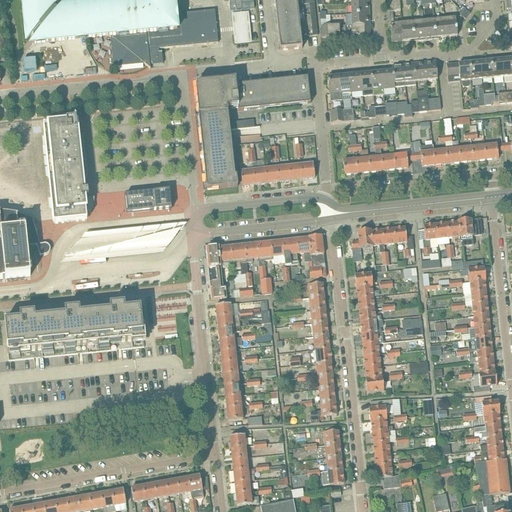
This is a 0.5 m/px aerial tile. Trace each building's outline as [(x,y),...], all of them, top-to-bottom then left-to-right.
[(211,12),(211,11),(185,13),(185,12),(178,8),(172,5),(172,0),(22,0),(25,27),(27,43),(29,39),(34,33),(38,37),(30,46),(111,38),(114,67),(143,64),(150,69),(149,63),(151,63),(151,65),(163,64),(162,52),(159,52),(158,49),(218,43),(215,11),(211,12)] [(223,0),(224,5),(236,4),(237,10),(255,9),(254,0),(223,0)] [(390,18),(393,18),(392,12),(400,11),(399,0),(387,0),(389,12),(390,18)] [(369,4),(351,5),(351,15),(369,14),(369,4)] [(298,15),(297,6),(275,8),(276,18),(304,15),(298,15)] [(248,24),(247,14),(233,15),(234,25),(248,24)] [(369,14),(351,15),(352,26),(369,25),(369,14)] [(304,16),(304,15),(276,18),(279,51),(302,48),(302,47),(301,37),(306,37),(306,36),(300,37),(298,16),(304,16)] [(393,24),(393,18),(390,18),(390,25),(392,43),(403,41),(401,23),(393,24)] [(455,18),(444,19),(446,37),(457,36),(455,18)] [(446,37),(444,19),(433,20),(435,38),(446,37)] [(433,20),(423,21),(425,41),(432,40),(432,38),(435,38),(433,20)] [(423,21),(412,22),(414,40),(416,40),(417,42),(425,41),(423,21)] [(414,40),(412,22),(401,23),(403,41),(414,40)] [(352,33),(345,33),(346,37),(352,37),(370,36),(369,25),(352,26),(352,33)] [(346,37),(345,33),(339,33),(339,26),(321,26),(321,38),(340,37),(346,37)] [(235,33),(234,33),(235,44),(250,42),(249,32),(235,34),(235,33)] [(488,59),(480,60),(482,80),(492,79),(490,61),(488,61),(488,59)] [(511,60),(511,59),(501,60),(503,78),(511,76),(511,60)] [(472,62),(469,63),(471,81),(482,80),(480,60),(472,61),(472,62)] [(501,60),(490,61),(492,79),(503,78),(501,60)] [(424,63),(426,81),(437,80),(435,62),(424,63)] [(424,63),(414,64),(416,82),(426,81),(424,63)] [(471,81),(469,63),(452,65),(453,77),(459,76),(460,82),(462,82),(462,86),(464,87),(469,87),(470,85),(470,81),(471,81)] [(414,64),(403,65),(405,83),(416,82),(414,64)] [(405,83),(403,65),(391,66),(392,71),(393,71),(394,84),(405,83)] [(373,98),(371,73),(368,73),(368,71),(360,72),(362,92),(363,99),(373,98)] [(393,71),(392,71),(381,72),(383,90),(395,89),(394,84),(393,71)] [(362,92),(360,72),(352,73),(352,75),(349,75),(351,93),(362,92)] [(381,72),(371,73),(373,98),(373,100),(384,99),(383,90),(381,72)] [(352,100),(351,93),(349,75),(339,76),(341,101),(352,100)] [(341,101),(339,76),(327,77),(329,95),(330,95),(331,102),(341,101)] [(195,85),(196,90),(199,114),(195,115),(195,111),(194,111),(203,191),(237,187),(231,138),(260,135),(260,134),(231,138),(230,131),(260,128),(259,127),(253,128),(252,121),(229,124),(228,109),(238,108),(238,111),(310,103),(308,78),(236,85),(235,80),(205,84),(200,83),(200,84),(195,85)] [(427,90),(423,91),(417,91),(418,103),(419,113),(429,112),(428,100),(427,90)] [(494,95),(495,103),(499,103),(499,105),(506,104),(505,94),(498,94),(498,96),(494,97),(494,95)] [(495,103),(494,95),(483,96),(485,106),(492,105),(491,104),(495,103)] [(439,99),(428,100),(429,112),(440,111),(439,99)] [(408,118),(408,111),(407,103),(396,104),(396,105),(397,116),(404,115),(404,118),(408,118)] [(411,104),(411,111),(408,111),(408,118),(412,118),(412,114),(419,113),(418,103),(411,104)] [(390,116),(390,117),(397,116),(396,105),(389,106),(389,109),(390,116)] [(386,116),(386,110),(385,107),(374,108),(375,112),(375,118),(382,117),(382,116),(386,116)] [(343,116),(331,117),(331,123),(354,121),(353,115),(343,116)] [(469,117),(456,119),(457,126),(471,124),(469,117)] [(88,177),(88,173),(84,132),(83,132),(83,133),(77,134),(76,121),(66,122),(66,124),(43,126),(53,220),(53,224),(86,221),(86,216),(89,217),(92,210),(94,203),(94,196),(93,197),(88,198),(87,192),(83,193),(82,184),(83,184),(86,181),(88,177)] [(387,149),(386,143),(386,136),(379,136),(379,144),(380,150),(387,149)] [(420,154),(419,142),(414,143),(416,160),(421,160),(422,167),(435,166),(433,152),(420,154)] [(484,147),(486,160),(498,159),(497,152),(503,151),(502,145),(484,147)] [(486,160),(484,147),(471,148),(473,162),(486,160)] [(473,162),(471,148),(458,149),(460,163),(473,162)] [(460,163),(458,149),(446,151),(447,164),(460,163)] [(446,151),(433,152),(435,166),(447,164),(446,151)] [(406,155),(394,156),(395,170),(408,169),(407,161),(413,161),(412,154),(406,155)] [(395,170),(394,156),(381,157),(382,171),(395,170)] [(381,157),(368,159),(370,173),(382,171),(381,157)] [(370,173),(368,159),(355,160),(357,174),(370,173)] [(357,174),(355,160),(343,161),(344,175),(357,174)] [(300,165),(301,180),(314,179),(313,164),(300,165)] [(300,165),(288,166),(290,181),(301,180),(300,165)] [(288,166),(276,168),(278,183),(290,181),(288,166)] [(276,168),(265,169),(266,184),(278,183),(276,168)] [(265,169),(252,170),(254,185),(266,184),(265,169)] [(254,185),(252,170),(240,172),(242,187),(254,185)] [(127,213),(171,209),(169,190),(125,195),(127,213)] [(39,256),(45,255),(46,255),(47,254),(48,254),(49,253),(49,252),(49,251),(50,251),(50,250),(50,249),(49,248),(49,247),(48,246),(47,245),(46,245),(45,244),(44,244),(40,245),(33,222),(33,220),(34,219),(29,217),(23,216),(17,214),(12,213),(8,213),(5,212),(1,212),(0,212),(0,279),(30,276),(27,246),(37,245),(39,256)] [(458,221),(458,222),(459,237),(459,238),(482,236),(480,219),(471,220),(458,221)] [(458,222),(447,224),(448,238),(459,237),(458,222)] [(448,238),(447,224),(435,225),(437,240),(437,245),(446,244),(446,246),(449,246),(448,238)] [(437,240),(435,225),(423,226),(425,241),(422,241),(423,249),(424,256),(429,255),(429,249),(431,248),(430,240),(437,240)] [(82,239),(62,268),(156,260),(160,260),(186,228),(111,236),(82,239)] [(405,228),(393,229),(394,243),(406,242),(407,251),(405,251),(406,258),(411,257),(411,251),(413,250),(412,237),(406,238),(405,228)] [(394,243),(393,229),(382,231),(383,245),(394,243)] [(372,246),(371,232),(371,231),(357,232),(359,242),(351,243),(352,249),(359,248),(359,249),(372,247),(372,246)] [(382,231),(371,232),(372,246),(383,245),(382,231)] [(310,253),(309,253),(310,256),(311,263),(314,262),(314,269),(309,270),(310,279),(326,278),(323,255),(321,236),(308,238),(310,253)] [(308,238),(296,240),(298,255),(309,253),(310,253),(308,238)] [(296,240),(282,241),(284,256),(284,259),(285,266),(299,265),(298,258),(298,255),(296,240)] [(284,256),(282,241),(271,242),(272,258),(272,257),(284,256)] [(272,258),(271,242),(256,244),(258,259),(258,262),(260,281),(267,280),(265,261),(273,261),(272,257),(272,258)] [(258,259),(256,244),(245,245),(246,260),(247,263),(252,263),(252,260),(258,259)] [(246,260),(245,245),(230,247),(232,262),(233,270),(240,269),(241,272),(241,275),(245,275),(245,274),(248,274),(246,263),(247,263),(246,260)] [(219,248),(219,247),(205,249),(211,301),(227,299),(225,289),(223,289),(220,263),(219,248)] [(230,247),(219,248),(220,263),(232,262),(230,247)] [(422,270),(440,268),(439,260),(421,262),(422,270)] [(462,262),(451,263),(451,266),(452,271),(463,270),(463,264),(462,262)] [(470,283),(484,282),(485,282),(484,268),(467,270),(469,283),(470,283)] [(240,272),(233,273),(234,281),(236,298),(240,298),(239,290),(246,289),(246,287),(246,286),(245,281),(245,277),(245,275),(241,275),(241,272),(240,272)] [(357,289),(372,287),(373,287),(372,274),(354,276),(356,289),(357,289)] [(456,287),(455,281),(449,282),(449,279),(438,280),(439,286),(449,285),(450,287),(456,287)] [(270,280),(267,280),(260,281),(262,296),(272,295),(270,280)] [(484,282),(470,283),(471,294),(486,293),(484,282)] [(309,298),(324,297),(322,284),(307,286),(309,298)] [(373,298),(372,287),(357,289),(358,300),(373,298)] [(253,296),(252,289),(246,289),(239,290),(240,298),(253,296)] [(487,305),(486,293),(471,294),(473,306),(487,305)] [(325,310),(324,297),(309,298),(310,312),(325,310)] [(373,298),(358,300),(359,311),(374,310),(373,298)] [(110,310),(95,311),(98,345),(143,340),(140,307),(124,308),(124,305),(109,307),(110,310)] [(217,318),(231,317),(230,305),(215,306),(217,318)] [(487,305),(473,306),(474,317),(488,316),(487,305)] [(65,314),(50,316),(53,349),(98,345),(95,311),(79,313),(79,310),(64,311),(65,314)] [(327,323),(325,310),(310,312),(311,324),(327,323)] [(375,321),(374,310),(359,311),(360,323),(375,321)] [(4,321),(8,354),(53,349),(50,316),(35,317),(34,314),(19,316),(20,319),(4,321)] [(239,316),(231,317),(217,318),(218,330),(233,328),(240,327),(239,316)] [(489,327),(488,316),(474,317),(475,328),(489,327)] [(420,320),(411,321),(411,329),(421,328),(420,320)] [(375,321),(360,323),(361,334),(376,332),(375,321)] [(328,336),(327,323),(311,324),(313,338),(328,336)] [(445,323),(434,324),(435,333),(446,332),(445,323)] [(490,338),(489,327),(475,328),(476,340),(490,338)] [(234,339),(233,328),(218,330),(219,341),(234,339)] [(421,328),(411,329),(412,337),(422,336),(421,328)] [(378,344),(376,332),(361,334),(363,345),(378,344)] [(435,333),(429,333),(430,343),(438,342),(437,337),(446,336),(446,332),(435,333)] [(328,336),(313,338),(314,351),(329,349),(328,336)] [(490,338),(476,340),(470,340),(471,352),(477,352),(492,350),(490,338)] [(241,339),(234,339),(219,341),(220,352),(235,351),(235,347),(241,346),(241,339)] [(379,355),(378,344),(363,345),(364,357),(379,355)] [(329,349),(314,351),(316,364),(331,363),(329,349)] [(493,362),(492,350),(477,352),(479,363),(493,362)] [(237,362),(235,351),(220,352),(221,364),(237,362)] [(379,355),(364,357),(365,369),(380,367),(379,355)] [(296,357),(277,360),(278,369),(297,366),(296,357)] [(237,362),(221,364),(223,376),(238,374),(237,362)] [(494,373),(493,362),(479,363),(480,374),(494,373)] [(331,363),(316,364),(317,377),(332,375),(331,363)] [(427,363),(410,365),(411,375),(428,373),(427,363)] [(381,378),(380,367),(365,369),(366,380),(381,378)] [(395,374),(396,380),(402,379),(402,383),(411,382),(410,375),(402,376),(402,373),(395,374)] [(494,373),(480,374),(479,374),(480,387),(473,388),(474,394),(490,392),(489,387),(496,386),(495,373),(494,373)] [(238,374),(223,376),(224,387),(239,385),(238,374)] [(332,375),(317,377),(318,390),(334,389),(332,375)] [(382,378),(381,378),(366,380),(365,380),(367,393),(383,391),(382,378)] [(240,397),(239,385),(224,387),(225,398),(240,397)] [(335,402),(334,389),(318,390),(320,403),(335,402)] [(240,397),(225,398),(226,410),(241,408),(240,397)] [(320,403),(321,410),(310,411),(312,424),(320,424),(319,417),(336,415),(335,402),(320,403)] [(484,416),(499,415),(498,402),(481,403),(483,413),(483,417),(484,417),(484,416)] [(248,407),(241,408),(226,410),(227,421),(243,420),(243,415),(248,415),(248,407)] [(371,422),(386,421),(387,421),(386,413),(392,412),(392,407),(369,409),(370,422),(371,422)] [(500,426),(499,415),(484,416),(484,417),(485,428),(500,426)] [(261,418),(247,419),(248,427),(262,426),(261,418)] [(386,421),(371,422),(372,433),(387,432),(386,421)] [(500,426),(485,428),(471,429),(472,434),(486,432),(487,439),(501,438),(500,426)] [(324,446),(340,445),(338,431),(322,433),(324,446)] [(387,432),(372,433),(373,444),(388,443),(387,432)] [(251,441),(245,442),(245,436),(229,437),(231,449),(246,448),(252,447),(251,441)] [(501,438),(487,439),(487,446),(480,446),(480,452),(488,451),(502,450),(501,438)] [(388,443),(373,444),(374,456),(389,455),(388,443)] [(340,445),(324,446),(325,459),(341,457),(340,445)] [(450,445),(441,446),(442,456),(451,455),(450,445)] [(246,448),(231,449),(232,461),(247,459),(246,448)] [(504,461),(502,450),(488,451),(489,462),(496,461),(504,461)] [(390,466),(389,455),(374,456),(376,467),(390,466)] [(341,457),(325,459),(327,472),(342,471),(341,457)] [(247,459),(232,461),(233,472),(248,470),(247,459)] [(481,463),(475,464),(478,483),(480,497),(491,496),(509,494),(507,477),(506,460),(504,461),(496,461),(489,462),(486,462),(481,463)] [(382,479),(382,480),(392,478),(390,466),(376,467),(377,480),(382,479)] [(250,482),(248,470),(233,472),(234,483),(250,482)] [(342,471),(327,472),(321,473),(323,486),(344,484),(342,471)] [(190,507),(196,506),(194,499),(203,497),(199,476),(188,478),(190,493),(192,500),(189,501),(190,507)] [(382,480),(383,490),(400,488),(399,476),(392,478),(382,480)] [(190,493),(188,478),(176,480),(179,495),(190,493)] [(179,495),(176,480),(165,482),(168,497),(179,495)] [(168,497),(165,482),(154,484),(156,499),(168,497)] [(251,494),(250,482),(234,483),(235,495),(251,494)] [(154,484),(142,486),(145,501),(156,499),(154,484)] [(145,501),(142,486),(131,488),(134,503),(145,501)] [(112,492),(115,511),(116,511),(127,510),(125,504),(126,504),(123,490),(112,492)] [(293,499),(303,497),(302,490),(292,492),(293,499)] [(115,511),(112,492),(100,494),(103,509),(103,511),(115,511)] [(103,509),(100,494),(89,496),(91,511),(103,509)] [(251,499),(251,494),(235,495),(237,507),(259,504),(259,498),(251,499)] [(445,494),(439,496),(443,511),(449,510),(445,494)] [(83,511),(91,511),(89,496),(77,498),(79,511),(83,511)] [(442,511),(443,511),(439,496),(433,497),(436,511),(442,511)] [(492,507),(491,496),(480,497),(481,502),(483,508),(486,508),(486,511),(504,511),(503,506),(492,507)] [(79,511),(77,498),(66,500),(68,511),(79,511)] [(68,511),(66,500),(55,502),(56,511),(68,511)] [(294,511),(292,500),(260,507),(261,511),(294,511)] [(56,511),(55,502),(43,504),(44,511),(56,511)] [(483,511),(483,508),(481,502),(476,504),(477,507),(462,511),(483,511)]
